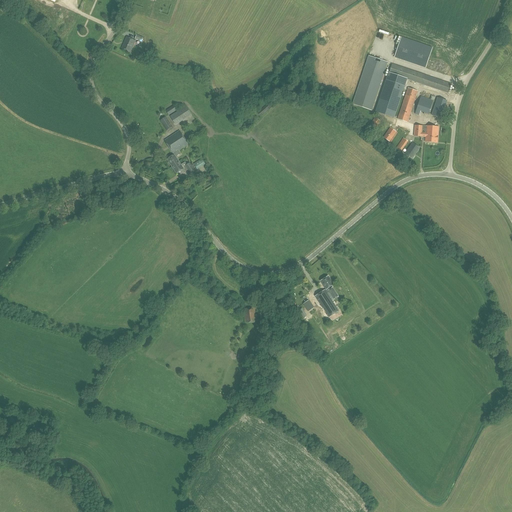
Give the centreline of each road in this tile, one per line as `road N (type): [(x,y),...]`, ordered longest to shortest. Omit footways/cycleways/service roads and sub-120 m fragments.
road 1 (tertiary): [(449,175),(403,181),(310,259),(268,273),(233,261),(176,198),(124,174)]
road 2 (unclassified): [(124,174),(128,135),(90,77),(126,0)]
road 3 (unclassified): [(449,175),(460,89),(509,0)]
road 4 (tertiary): [(0,205),(124,174)]
road 5 (track): [(0,8),(19,10),(90,77)]
